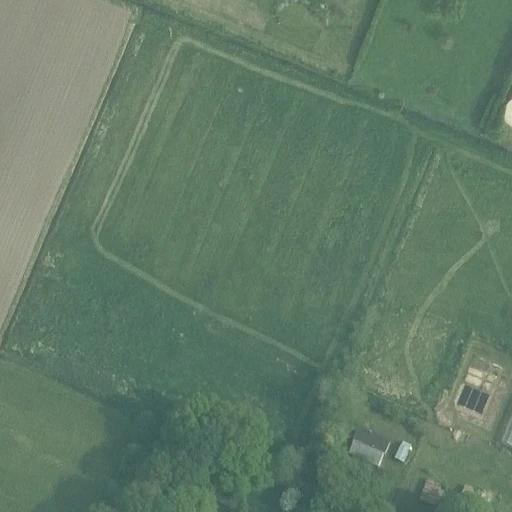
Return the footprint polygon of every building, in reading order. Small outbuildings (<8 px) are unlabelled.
[(511,416),(502,442),(511,446),(511,416)] [(390,446),(357,432),(352,443),(385,458),(390,446)] [(403,466),(409,452),(400,448),(394,462),(403,466)] [(433,509),(442,487),(427,481),(418,502),(433,509)] [(467,511),(485,511),(494,493),(478,487),(467,511)] [(452,506),(448,511),(466,511),(465,511),(473,493),(465,489),(462,496),(459,495),(454,506),(452,506)]
